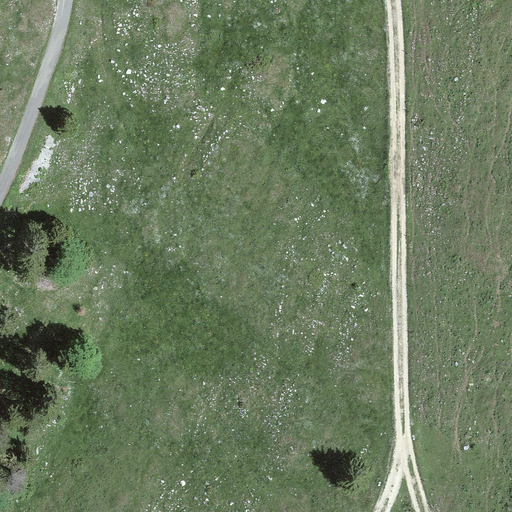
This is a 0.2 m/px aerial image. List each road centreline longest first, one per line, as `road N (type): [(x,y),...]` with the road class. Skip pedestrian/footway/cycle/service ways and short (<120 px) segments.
road 1 (track): [(391,0),(403,448),(380,511)]
road 2 (track): [(66,0),(0,193)]
